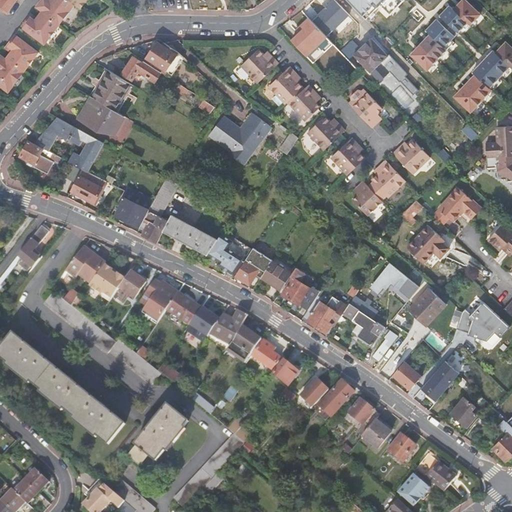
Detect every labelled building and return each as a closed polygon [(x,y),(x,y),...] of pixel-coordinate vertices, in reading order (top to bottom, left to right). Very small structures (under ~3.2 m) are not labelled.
[(17,0),(0,0),(0,1),(0,7),(8,14),(17,0)] [(23,27),(46,44),(76,4),(82,9),(87,0),(51,0),(51,1),(50,0),(42,0),(38,7),(43,11),(36,21),(31,16),(23,27)] [(399,8),(391,0),(355,0),(371,16),(381,26),(399,8)] [(441,14),(459,31),(468,22),(471,25),(483,13),(469,0),(461,0),(455,7),(451,4),(441,14)] [(299,34),(292,40),(313,63),(333,44),(308,17),(301,24),(304,29),(299,34)] [(430,33),(410,53),(428,69),(458,37),(437,17),(426,29),(430,33)] [(40,52),(17,35),(9,45),(15,50),(7,59),(2,55),(0,56),(0,84),(9,92),(40,52)] [(511,44),(503,37),(455,98),(473,112),(510,65),(511,66),(511,44)] [(372,39),(354,55),(371,72),(388,56),(372,39)] [(162,45),(157,42),(146,58),(150,61),(149,63),(162,72),(166,74),(180,54),(180,53),(164,42),(162,45)] [(258,48),(241,64),(258,82),(279,62),(270,53),(266,57),(263,54),(258,48)] [(149,63),(144,60),(143,62),(134,57),(124,74),(133,80),(139,71),(156,81),(162,72),(149,63)] [(379,66),(385,75),(391,70),(384,62),(379,66)] [(258,82),(241,64),(241,65),(257,83),(258,82)] [(268,86),(285,103),(287,101),(303,87),(297,81),(295,79),(298,75),(290,66),(268,86)] [(106,69),(98,83),(123,97),(131,84),(106,69)] [(98,83),(90,95),(94,98),(115,110),(123,97),(98,83)] [(309,85),(304,89),(289,103),(305,121),(320,106),(315,101),(318,99),(314,95),(316,93),(309,85)] [(352,101),(349,103),(353,107),(372,128),(378,122),(376,120),(380,117),(377,114),(382,109),(368,93),(364,90),(362,92),(357,92),(353,96),(352,101)] [(488,108),(496,116),(504,107),(508,103),(500,96),(488,108)] [(115,110),(94,98),(82,118),(101,130),(104,124),(116,132),(125,116),(115,110)] [(210,113),(214,106),(204,99),(199,106),(210,113)] [(252,112),(243,125),(240,129),(222,116),(209,134),(245,160),(263,137),(271,126),(252,112)] [(307,132),(324,150),(326,147),(334,140),(345,130),(336,121),(332,124),(330,121),(325,116),(317,123),(310,130),(307,132)] [(59,117),(36,144),(44,148),(51,152),(52,152),(59,139),(56,137),(58,134),(81,147),(85,140),(92,144),(83,159),(76,155),(72,163),(82,168),(89,172),(106,143),(59,117)] [(486,143),(486,157),(511,155),(511,125),(497,127),(497,142),(486,143)] [(296,136),(294,134),(283,150),(288,154),(299,138),(296,136)] [(357,166),(364,159),(365,159),(360,153),(357,150),(361,147),(352,138),(341,148),(357,166)] [(44,148),(36,144),(29,140),(20,156),(35,164),(34,166),(48,173),(54,161),(61,165),(64,158),(52,152),(51,152),(44,148)] [(405,149),(402,145),(392,154),(412,175),(430,159),(413,141),(408,146),(405,149)] [(334,155),(351,172),(357,166),(341,148),(334,155)] [(331,157),(348,175),(351,172),(334,155),(331,157)] [(511,155),(486,157),(486,167),(496,167),(497,177),(507,177),(507,180),(511,179),(511,194),(511,195),(511,155)] [(405,181),(386,160),(380,165),(376,169),(380,172),(377,175),(371,180),(372,182),(386,196),(387,198),(400,186),(405,181)] [(82,168),(71,191),(85,198),(97,176),(89,172),(82,168)] [(369,186),(364,180),(361,183),(357,186),(359,188),(356,192),(358,195),(353,200),(367,215),(380,203),(383,201),(382,200),(369,186)] [(372,182),(369,186),(382,200),(386,196),(372,182)] [(174,190),(163,184),(155,201),(149,210),(159,216),(160,216),(174,190)] [(473,219),(482,209),(458,188),(434,216),(443,225),(450,218),(454,221),(464,210),(473,219)] [(115,215),(140,228),(144,220),(149,211),(149,210),(155,201),(147,197),(143,204),(146,205),(141,214),(137,212),(141,206),(123,197),(115,215)] [(422,206),(416,200),(414,202),(402,214),(412,224),(416,219),(412,216),(422,206)] [(163,232),(169,220),(160,216),(159,216),(149,211),(144,220),(150,222),(143,236),(156,243),(162,231),(163,232)] [(208,255),(210,252),(217,239),(172,216),(169,220),(163,232),(203,252),(206,254),(208,255)] [(511,253),(511,231),(502,223),(488,238),(501,250),(504,247),(505,245),(507,246),(506,248),(511,253)] [(421,232),(444,253),(449,248),(443,242),(439,238),(441,236),(428,224),(421,232)] [(49,231),(42,225),(18,255),(20,257),(27,262),(23,267),(28,271),(32,266),(38,257),(39,255),(34,250),(49,231)] [(441,257),(444,253),(421,232),(407,247),(424,263),(434,252),(441,257)] [(218,261),(217,264),(227,270),(225,273),(232,277),(245,259),(229,249),(233,242),(222,234),(210,252),(208,255),(218,261)] [(84,247),(66,271),(76,278),(78,275),(90,284),(105,264),(84,247)] [(20,257),(18,255),(0,278),(0,290),(2,292),(5,289),(0,286),(17,264),(20,257)] [(41,259),(38,257),(32,266),(34,267),(41,259)] [(246,259),(235,276),(249,285),(254,277),(257,279),(261,272),(258,271),(260,269),(246,259)] [(272,260),(262,276),(282,290),(291,276),(292,274),(272,260)] [(419,286),(390,263),(371,287),(378,293),(392,277),(401,284),(401,285),(413,294),(419,286)] [(113,270),(106,264),(90,286),(102,294),(102,297),(110,302),(123,283),(126,278),(118,273),(117,275),(112,271),(113,270)] [(293,277),(282,294),(285,296),(302,306),(312,289),(305,285),(310,276),(297,268),(292,274),(291,276),(293,277)] [(146,281),(131,271),(126,278),(123,283),(120,288),(135,298),(146,281)] [(155,280),(145,295),(158,304),(155,308),(159,311),(162,307),(167,310),(179,292),(163,282),(162,285),(155,280)] [(354,297),(359,289),(354,285),(349,294),(354,297)] [(70,286),(61,297),(72,306),(81,295),(70,286)] [(428,288),(409,310),(426,326),(446,304),(428,288)] [(61,297),(54,291),(45,302),(108,353),(111,350),(152,384),(161,373),(158,371),(146,361),(138,354),(120,339),(117,342),(94,324),(72,306),(61,297)] [(179,292),(167,310),(173,314),(171,317),(174,320),(175,319),(176,316),(190,325),(196,316),(202,308),(179,292)] [(357,294),(352,300),(360,306),(365,300),(357,294)] [(336,312),(320,301),(313,312),(307,321),(326,334),(333,324),(329,322),(336,312)] [(350,303),(344,312),(372,332),(378,323),(360,312),(361,310),(350,303)] [(194,329),(207,338),(207,337),(210,333),(213,329),(212,329),(221,315),(213,309),(212,311),(203,306),(202,308),(196,316),(200,319),(194,329)] [(491,333),(491,332),(497,327),(506,319),(507,317),(504,314),(502,316),(498,312),(495,308),(490,313),(486,309),(482,312),(481,310),(475,316),(481,322),(491,333)] [(224,313),(213,329),(210,333),(231,345),(233,343),(235,340),(243,326),(249,315),(239,310),(234,319),(224,313)] [(262,339),(243,326),(235,340),(233,343),(240,348),(236,354),(246,362),(262,339)] [(497,327),(491,332),(494,335),(500,330),(497,327)] [(210,333),(207,337),(228,350),(228,349),(231,345),(210,333)] [(386,339),(373,356),(379,361),(392,344),(386,339)] [(264,340),(253,356),(272,370),(281,358),(273,352),(275,348),(264,340)] [(233,343),(231,345),(228,349),(236,354),(240,348),(233,343)] [(143,345),(138,354),(146,361),(151,352),(143,345)] [(48,359),(31,379),(42,388),(41,390),(63,408),(64,407),(75,416),(74,417),(95,436),(97,434),(108,443),(125,424),(48,359)] [(165,361),(158,371),(175,382),(180,375),(169,367),(171,365),(165,361)] [(285,361),(274,374),(288,385),(299,373),(291,366),(292,364),(288,361),(286,362),(285,361)] [(414,385),(422,376),(405,361),(393,375),(407,386),(410,381),(414,385)] [(441,391),(422,375),(422,376),(414,385),(413,387),(417,390),(417,391),(431,402),(441,391)] [(301,396),(313,407),(329,390),(317,379),(301,396)] [(343,381),(323,402),(330,408),(333,405),(338,409),(346,401),(348,403),(350,401),(348,399),(355,392),(343,381)] [(238,390),(231,385),(223,395),(230,400),(238,390)] [(412,397),(417,390),(413,387),(407,393),(412,397)] [(290,391),(280,403),(286,408),(296,396),(290,391)] [(196,393),(191,398),(210,414),(214,408),(196,393)] [(464,397),(450,414),(466,427),(476,415),(471,411),(475,406),(464,397)] [(378,417),(380,414),(361,399),(349,414),(363,425),(365,423),(370,427),(376,420),(378,417)] [(167,405),(142,435),(126,454),(139,464),(148,454),(155,460),(162,451),(164,449),(166,450),(185,428),(183,427),(187,422),(167,405)] [(494,412),(487,406),(478,417),(485,423),(494,412)] [(238,416),(228,429),(234,433),(244,442),(245,443),(252,435),(240,426),(244,421),(238,416)] [(383,426),(386,423),(378,417),(376,420),(383,426)] [(511,453),(511,427),(503,419),(497,425),(507,433),(502,439),(499,436),(494,442),(497,444),(492,449),(505,461),(511,453)] [(370,427),(363,436),(378,449),(394,430),(386,423),(383,426),(376,420),(370,427)] [(244,442),(234,433),(193,477),(174,497),(184,506),(203,486),(244,442)] [(401,433),(388,449),(403,462),(416,446),(401,433)] [(439,462),(426,478),(444,492),(457,476),(439,462)] [(25,480),(38,493),(49,481),(36,469),(25,480)] [(223,479),(217,474),(201,492),(203,493),(208,497),(223,479)] [(415,475),(399,493),(414,506),(430,488),(415,475)] [(118,478),(110,488),(125,501),(137,511),(151,511),(155,509),(118,478)] [(98,489),(83,505),(90,511),(100,511),(111,501),(119,508),(125,501),(110,488),(99,479),(94,485),(98,489)] [(26,502),(28,504),(38,493),(25,480),(14,491),(26,502)] [(2,500),(14,511),(16,511),(26,502),(14,491),(13,489),(2,500)] [(0,502),(0,511),(14,511),(2,500),(0,502)] [(412,511),(400,500),(388,511),(412,511)] [(119,508),(115,511),(137,511),(125,501),(119,508)]
